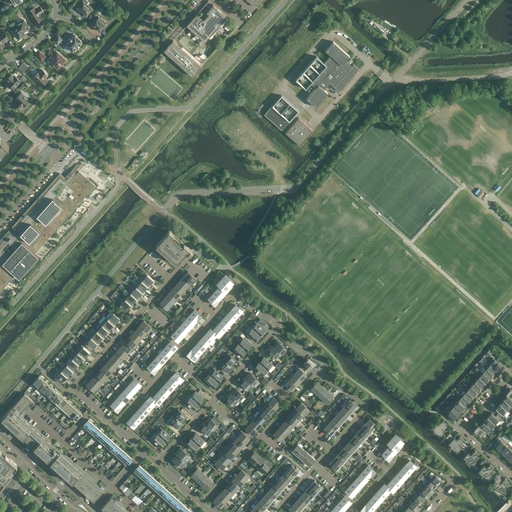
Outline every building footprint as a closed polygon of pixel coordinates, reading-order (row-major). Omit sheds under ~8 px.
[(83,0),(77,7),(80,9),(80,10),(81,10),(82,11),(84,12),(82,14),(86,17),(90,13),(89,12),(92,8),(87,3),(88,2),(86,0),(83,0),(83,1),(83,0)] [(197,14),(187,24),(205,41),(227,17),(213,5),(206,12),(208,14),(203,20),(197,14)] [(35,9),(34,7),(27,11),(35,23),(42,19),(39,15),(44,12),(40,6),(35,9)] [(91,23),(94,26),(94,27),(95,27),(96,28),(97,28),(100,31),(105,25),(107,23),(100,17),(98,16),(91,23)] [(19,38),(19,39),(22,37),(22,36),(25,34),(24,32),(30,29),(24,20),(18,24),(19,26),(13,30),(18,39),(19,38)] [(3,42),(8,38),(4,32),(0,35),(0,48),(5,45),(3,42)] [(66,45),(73,51),(77,47),(79,45),(82,41),(75,35),(73,34),(71,36),(72,38),(70,40),(70,41),(68,39),(65,43),(67,44),(66,45)] [(61,41),(63,39),(58,35),(53,41),(58,45),(60,43),(62,42),(61,41)] [(173,40),(164,51),(192,76),(201,66),(173,40)] [(324,63),(316,56),(296,79),(306,88),(311,83),(316,88),(306,98),(315,106),(327,93),(324,89),(330,83),(333,87),(338,91),(358,69),(353,64),(349,69),(343,64),(350,56),(333,41),(325,50),(330,55),(324,63)] [(35,56),(41,61),(40,60),(44,55),(39,51),(35,56)] [(51,63),(58,69),(61,65),(62,63),(62,64),(66,60),(57,52),(50,59),(53,62),(51,63)] [(19,68),(24,72),(28,67),(23,62),(19,68)] [(48,74),(43,70),(40,73),(39,72),(33,78),(42,86),(48,80),(45,78),(48,74)] [(20,81),(15,76),(14,77),(11,74),(7,79),(9,81),(9,82),(7,84),(8,85),(6,87),(7,89),(8,90),(10,90),(12,88),(13,89),(20,81)] [(29,100),(21,93),(15,99),(18,101),(15,104),(20,109),(23,106),(24,107),(29,100)] [(272,106),(265,114),(282,129),(289,121),(272,106)] [(299,118),(285,133),(299,145),(313,130),(299,118)] [(0,155),(8,147),(1,140),(1,139),(1,138),(0,137),(0,155)] [(0,291),(15,275),(19,279),(39,257),(34,253),(34,252),(49,236),(50,237),(51,237),(49,236),(62,221),(82,198),(84,200),(83,198),(84,196),(86,198),(86,197),(85,196),(95,186),(96,186),(88,179),(89,177),(87,179),(79,171),(83,166),(79,162),(65,178),(60,173),(57,176),(56,174),(55,174),(57,176),(37,199),(24,213),(22,212),(24,213),(22,216),(20,214),(21,216),(12,226),(11,225),(8,228),(7,229),(11,232),(6,237),(2,234),(4,236),(0,239),(0,291)] [(193,251),(169,230),(154,247),(174,265),(186,252),(189,255),(193,251)] [(183,276),(183,277),(192,284),(191,283),(195,278),(188,271),(187,271),(187,272),(188,272),(184,277),(183,276)] [(146,273),(145,273),(140,279),(148,286),(151,282),(153,284),(156,282),(146,273)] [(208,298),(215,304),(231,287),(229,286),(233,282),(225,274),(217,283),(220,286),(208,298)] [(192,284),(183,277),(184,277),(179,282),(178,282),(186,288),(188,286),(189,287),(192,284)] [(148,286),(140,279),(134,285),(142,292),(146,289),(148,290),(150,288),(148,286)] [(181,294),(186,288),(178,282),(179,283),(175,287),(174,287),(181,294)] [(142,292),(134,285),(134,286),(136,287),(131,293),(129,291),(129,292),(137,299),(137,298),(140,295),(142,297),(145,294),(142,292)] [(181,294),(174,287),(173,287),(174,288),(170,293),(169,292),(178,300),(177,299),(181,294)] [(137,299),(129,292),(123,298),(131,305),(135,301),(137,303),(139,300),(137,298),(137,299)] [(178,300),(169,292),(170,293),(165,298),(165,297),(164,297),(172,304),(174,302),(175,303),(178,300)] [(168,309),(172,304),(164,297),(165,298),(161,303),(160,302),(164,306),(163,307),(166,310),(167,309),(168,309)] [(131,305),(123,298),(118,304),(125,311),(129,307),(131,309),(134,306),(131,305)] [(236,305),(232,309),(238,315),(242,311),(236,305)] [(194,309),(194,310),(190,314),(197,320),(201,315),(194,309)] [(238,315),(232,309),(228,313),(235,319),(238,315)] [(113,312),(113,313),(108,318),(106,317),(114,324),(117,321),(119,322),(122,320),(113,312)] [(235,319),(228,313),(224,317),(231,323),(235,319)] [(193,324),(197,320),(190,314),(187,318),(193,324)] [(114,324),(106,317),(100,324),(108,331),(108,330),(112,327),(114,329),(116,326),(114,324)] [(227,328),(231,323),(224,317),(220,322),(227,328)] [(255,321),(250,326),(260,335),(259,334),(264,328),(265,330),(265,329),(261,325),(262,323),(265,325),(267,322),(259,317),(257,320),(258,321),(257,322),(255,321)] [(190,328),(193,324),(187,318),(183,322),(190,328)] [(144,320),(139,326),(148,334),(148,333),(146,331),(150,327),(151,327),(150,326),(151,325),(148,322),(147,323),(144,320),(143,320),(144,320)] [(186,333),(190,328),(183,322),(179,327),(186,333)] [(223,332),(227,328),(220,322),(216,326),(223,332)] [(108,331),(100,324),(97,328),(98,329),(97,331),(95,330),(103,337),(103,336),(106,333),(108,335),(111,332),(108,330),(108,331)] [(148,334),(139,326),(140,327),(135,331),(134,331),(142,338),(144,335),(145,337),(148,334)] [(219,336),(223,332),(216,326),(213,330),(217,334),(219,336)] [(260,335),(250,326),(252,328),(247,333),(255,341),(255,340),(254,339),(259,334),(260,335)] [(182,337),(186,333),(179,327),(175,331),(182,337)] [(213,330),(211,328),(207,333),(213,339),(217,334),(213,330)] [(103,337),(95,330),(89,336),(97,343),(101,339),(103,341),(105,338),(103,336),(103,337)] [(137,343),(142,338),(134,331),(135,332),(131,337),(130,336),(139,344),(137,343)] [(178,341),(182,337),(175,331),(171,335),(178,341)] [(213,339),(207,333),(203,337),(209,343),(213,339)] [(97,343),(89,336),(84,342),(91,349),(95,345),(97,347),(99,345),(97,343)] [(139,344),(130,336),(130,337),(126,342),(125,341),(134,349),(133,348),(135,346),(136,347),(139,344)] [(206,347),(209,343),(203,337),(199,341),(206,347)] [(243,338),(238,343),(246,351),(246,350),(245,349),(250,344),(251,345),(243,338),(242,338),(243,338)] [(271,345),(273,346),(282,354),(286,349),(287,349),(287,348),(287,349),(278,340),(277,340),(277,341),(279,342),(277,344),(276,342),(273,346),(273,345),(273,346),(272,345),(272,344),(271,344),(271,345)] [(134,349),(125,341),(126,342),(122,347),(121,346),(120,346),(128,353),(130,351),(131,352),(134,349)] [(171,341),(167,345),(173,351),(177,347),(171,341)] [(202,351),(206,347),(199,341),(195,345),(202,351)] [(246,351),(238,343),(233,349),(233,348),(233,349),(241,356),(240,355),(245,350),(246,351)] [(92,353),(82,345),(76,351),(84,358),(87,354),(89,356),(92,353)] [(173,351),(167,345),(163,349),(170,355),(173,351)] [(198,356),(202,351),(195,345),(191,350),(198,356)] [(124,358),(128,353),(120,346),(121,347),(117,352),(116,351),(116,352),(123,358),(124,358)] [(282,354),(273,346),(268,351),(266,350),(266,351),(275,359),(276,359),(275,358),(279,353),(281,355),(282,354)] [(170,355),(163,349),(159,354),(166,360),(170,355)] [(198,356),(191,350),(187,354),(194,360),(198,356)] [(84,358),(76,351),(70,357),(78,364),(82,360),(84,362),(86,360),(84,358)] [(228,353),(223,358),(232,366),(233,367),(234,367),(233,367),(233,366),(232,366),(235,363),(234,361),(236,360),(237,361),(237,360),(237,361),(228,352),(227,352),(228,353)] [(110,358),(109,359),(118,367),(119,366),(117,365),(119,363),(120,364),(123,361),(114,353),(114,354),(115,354),(111,359),(110,358)] [(166,360),(159,354),(155,358),(162,364),(166,360)] [(259,361),(258,362),(268,370),(273,365),(263,356),(264,357),(260,363),(259,361)] [(78,364),(70,357),(72,359),(67,365),(73,370),(76,367),(78,368),(80,366),(78,364)] [(493,357),(489,362),(497,370),(501,365),(493,357)] [(162,364),(155,358),(151,362),(158,368),(162,364)] [(231,368),(232,366),(223,358),(222,358),(223,358),(224,359),(223,359),(224,360),(219,365),(219,364),(219,365),(228,373),(229,373),(232,369),(231,368)] [(307,358),(303,363),(310,369),(314,364),(315,363),(314,363),(313,364),(311,362),(312,361),(311,361),(308,359),(309,358),(308,358),(308,359),(307,358)] [(116,369),(118,367),(109,359),(110,360),(106,364),(105,364),(112,370),(114,368),(116,369)] [(158,368),(151,362),(147,367),(154,373),(158,368)] [(268,370),(258,362),(260,363),(255,368),(254,367),(253,367),(262,375),(262,374),(267,369),(268,370)] [(497,370),(489,362),(487,363),(489,365),(487,368),(485,366),(493,374),(497,370)] [(73,370),(67,365),(65,363),(61,367),(63,369),(61,371),(67,376),(71,373),(73,375),(75,372),(73,370)] [(310,369),(303,363),(299,368),(298,367),(297,367),(306,375),(307,375),(306,374),(310,369)] [(108,375),(112,370),(105,364),(106,365),(101,369),(100,369),(109,377),(108,375)] [(493,374),(485,366),(483,368),(485,370),(483,373),(481,371),(489,379),(493,374)] [(306,375),(297,367),(295,370),(296,371),(294,373),(293,372),(302,380),(301,379),(305,374),(306,375)] [(213,368),(208,373),(218,382),(217,381),(222,375),(223,377),(223,376),(213,368)] [(67,376),(61,371),(60,369),(54,376),(61,383),(65,379),(67,381),(69,378),(67,376)] [(107,380),(109,377),(100,369),(101,370),(97,375),(96,374),(103,381),(105,379),(107,380)] [(485,383),(489,379),(481,371),(479,372),(481,374),(479,377),(477,375),(485,383)] [(175,372),(171,376),(178,382),(182,378),(175,372)] [(245,377),(254,386),(259,380),(250,372),(249,372),(251,373),(249,375),(248,374),(245,377),(243,376),(244,376),(243,376),(245,377)] [(302,380),(293,372),(290,375),(292,376),(290,378),(297,385),(296,384),(301,379),(302,380)] [(218,382),(208,373),(210,375),(205,380),(213,388),(213,387),(212,386),(217,381),(218,382)] [(99,386),(103,381),(96,374),(96,375),(92,380),(91,379),(100,387),(99,386)] [(37,388),(44,380),(39,375),(32,384),(37,388)] [(485,383),(477,375),(475,377),(477,379),(475,381),(473,380),(481,388),(485,383)] [(178,382),(171,376),(168,381),(174,387),(178,382)] [(133,377),(133,378),(129,382),(137,389),(141,384),(133,377)] [(254,386),(245,377),(243,379),(242,378),(238,382),(238,381),(238,382),(247,390),(248,390),(252,385),(253,386),(254,386)] [(297,385),(290,378),(285,383),(285,384),(292,391),(293,390),(292,390),(293,390),(292,389),(296,384),(297,385)] [(97,390),(100,387),(91,379),(92,380),(88,385),(87,384),(86,384),(91,388),(90,389),(93,392),(94,391),(96,389),(97,390)] [(43,391),(49,384),(44,380),(37,388),(38,387),(43,391)] [(477,392),(481,388),(473,380),(471,381),(473,383),(471,386),(469,384),(477,392)] [(170,391),(174,387),(168,381),(164,385),(170,391)] [(316,393),(323,386),(322,387),(317,382),(318,381),(317,381),(318,381),(317,381),(314,385),(313,384),(310,388),(316,393)] [(137,389),(129,382),(130,383),(126,387),(125,386),(133,393),(137,389)] [(47,395),(54,388),(49,384),(43,391),(47,395)] [(473,397),(477,392),(469,384),(467,386),(469,388),(467,390),(465,389),(473,397)] [(170,391),(164,385),(160,389),(167,395),(170,391)] [(133,393),(125,386),(126,387),(123,391),(122,390),(121,391),(129,398),(133,393)] [(321,398),(328,390),(327,391),(322,387),(323,386),(316,393),(321,398)] [(231,393),(240,401),(245,396),(245,395),(245,396),(236,387),(235,387),(235,388),(237,389),(235,391),(234,389),(231,393),(231,392),(231,393),(230,392),(230,391),(229,392),(231,393)] [(52,400),(58,392),(54,388),(47,395),(52,400)] [(163,400),(167,395),(160,389),(156,393),(163,400)] [(469,401),(473,397),(465,389),(463,390),(465,392),(463,395),(461,393),(469,401)] [(328,391),(328,390),(321,398),(327,404),(330,400),(329,400),(333,395),(332,396),(327,392),(328,391)] [(129,398),(121,391),(122,392),(119,396),(118,395),(125,402),(129,398)] [(189,395),(199,404),(198,402),(202,397),(203,398),(204,398),(195,391),(191,396),(189,395)] [(56,405),(63,397),(58,392),(52,400),(57,404),(55,405),(56,405)] [(3,417),(12,425),(33,401),(25,393),(3,417)] [(159,404),(163,400),(156,393),(152,398),(157,402),(159,404)] [(240,401),(231,393),(229,395),(228,394),(224,397),(224,398),(227,400),(233,406),(234,406),(234,405),(238,401),(239,401),(239,402),(240,401)] [(465,406),(469,401),(461,393),(459,395),(461,396),(459,399),(457,398),(465,406)] [(510,405),(511,403),(511,398),(507,394),(503,398),(510,405)] [(125,402),(118,395),(119,396),(115,400),(114,399),(122,406),(125,402)] [(199,404),(189,395),(184,400),(184,401),(194,409),(193,408),(197,403),(198,404),(199,404)] [(153,406),(157,402),(152,398),(150,396),(146,400),(153,406)] [(60,409),(68,401),(63,397),(56,405),(60,409)] [(273,397),(268,402),(276,409),(275,408),(280,403),(281,404),(273,397)] [(465,406),(457,398),(455,399),(457,401),(455,404),(453,402),(461,410),(465,406)] [(511,406),(510,405),(503,398),(499,403),(508,411),(511,406)] [(122,406),(114,399),(115,400),(111,405),(117,411),(122,406)] [(350,399),(346,404),(353,411),(353,410),(357,405),(356,406),(350,400),(351,399),(350,399)] [(153,406),(146,400),(142,404),(149,410),(153,406)] [(65,413),(72,405),(68,401),(60,409),(62,408),(66,412),(65,413)] [(276,409),(268,402),(264,407),(271,414),(272,414),(271,413),(275,408),(276,409)] [(309,409),(301,402),(301,403),(302,404),(297,408),(296,408),(304,414),(308,410),(309,409)] [(461,410),(453,402),(449,407),(457,415),(461,410)] [(508,411),(499,403),(495,408),(504,415),(508,411)] [(145,415),(149,410),(142,404),(139,409),(145,415)] [(353,411),(346,404),(342,408),(349,415),(350,415),(349,414),(352,410),(353,411)] [(70,418),(77,409),(72,405),(65,413),(70,418)] [(271,414),(264,407),(259,412),(267,419),(266,418),(270,413),(271,414)] [(457,415),(449,407),(444,411),(449,415),(453,419),(457,415)] [(178,409),(173,414),(182,422),(183,424),(184,423),(183,423),(182,422),(181,421),(185,416),(187,417),(178,408),(177,409),(178,409)] [(299,420),(304,414),(296,408),(297,409),(293,413),(292,413),(299,420)] [(349,415),(342,408),(339,412),(346,419),(345,418),(349,414),(349,415)] [(82,414),(77,409),(70,418),(75,422),(82,414)] [(142,419),(145,415),(139,409),(135,413),(142,419)] [(267,419),(259,412),(255,417),(253,416),(262,424),(261,423),(266,419),(267,419)] [(346,419),(339,412),(335,416),(342,423),(342,422),(345,418),(346,419)] [(487,417),(494,423),(495,425),(502,417),(497,413),(495,416),(491,412),(487,417)] [(142,419),(135,413),(131,417),(138,423),(142,419)] [(295,425),(299,420),(292,413),(292,414),(288,419),(287,418),(295,425)] [(182,422),(173,414),(172,414),(172,415),(173,414),(174,415),(173,416),(174,416),(174,415),(175,416),(170,421),(169,420),(169,421),(178,429),(179,429),(178,429),(182,425),(180,424),(182,422)] [(204,422),(214,430),(218,425),(219,425),(221,423),(213,416),(211,418),(209,417),(210,417),(209,416),(209,417),(210,418),(209,420),(208,419),(205,422),(204,422),(203,421),(204,421),(203,421),(204,422)] [(262,424),(253,416),(251,419),(252,420),(250,422),(249,421),(258,429),(257,428),(261,424),(262,424)] [(342,423),(335,416),(331,420),(339,427),(338,426),(342,422),(342,423)] [(138,423),(131,417),(127,422),(134,428),(138,423)] [(490,428),(494,423),(487,417),(483,421),(490,428)] [(56,450),(21,418),(13,426),(46,455),(45,456),(48,459),(56,450)] [(290,430),(295,425),(287,418),(288,419),(284,424),(283,423),(282,423),(291,431),(292,431),(290,430)] [(365,423),(372,429),(377,424),(376,424),(376,425),(370,419),(370,418),(366,423),(365,423)] [(87,432),(94,424),(88,419),(82,427),(87,432)] [(442,428),(447,423),(443,419),(439,423),(437,421),(431,427),(434,430),(438,432),(442,434),(444,430),(442,428)] [(339,427),(331,420),(328,424),(335,431),(335,430),(338,426),(339,427)] [(257,430),(258,429),(249,421),(246,424),(247,426),(245,428),(253,435),(253,434),(252,434),(257,429),(257,430)] [(486,432),(490,428),(483,421),(479,426),(486,432)] [(214,430),(204,422),(203,424),(202,423),(198,426),(198,427),(207,435),(208,435),(212,430),(213,431),(214,431),(214,430)] [(291,431),(282,423),(283,424),(279,429),(278,428),(285,435),(287,433),(289,434),(291,431)] [(372,429),(365,423),(362,427),(361,427),(369,433),(372,429)] [(93,437),(99,429),(94,424),(87,432),(89,431),(93,435),(92,436),(93,437)] [(335,431),(328,424),(324,429),(330,434),(330,435),(331,435),(334,430),(335,431)] [(486,432),(479,426),(478,424),(473,429),(482,437),(486,432)] [(160,427),(156,432),(165,441),(166,441),(164,440),(169,435),(170,436),(170,435),(161,427),(160,427)] [(365,437),(369,433),(361,427),(362,427),(358,431),(365,437)] [(281,440),(285,435),(278,428),(279,429),(274,434),(273,433),(273,434),(273,433),(273,434),(281,440)] [(98,441),(105,434),(99,429),(93,437),(98,441)] [(238,436),(237,437),(245,443),(250,438),(242,431),(242,432),(243,432),(239,437),(238,436)] [(365,437),(358,431),(355,435),(354,435),(361,441),(365,437)] [(165,441),(156,432),(151,438),(160,447),(161,446),(159,445),(164,440),(165,441)] [(190,438),(200,447),(205,441),(195,432),(196,434),(192,439),(190,438)] [(450,440),(454,436),(450,432),(446,436),(450,440)] [(382,454),(389,460),(401,446),(400,445),(403,441),(395,433),(387,442),(390,445),(382,454)] [(508,442),(510,439),(505,433),(502,436),(508,442)] [(103,446),(110,439),(105,434),(98,441),(103,446)] [(358,445),(361,441),(354,435),(355,435),(351,439),(358,445)] [(494,445),(500,451),(508,443),(499,435),(495,439),(497,441),(494,445)] [(459,444),(464,439),(460,436),(456,439),(454,437),(448,443),(451,446),(455,448),(459,450),(461,446),(459,444)] [(245,444),(245,443),(237,437),(233,442),(240,449),(241,448),(240,448),(244,443),(245,444)] [(195,452),(200,447),(190,438),(191,439),(187,444),(186,443),(185,443),(195,452)] [(109,451),(115,443),(110,439),(103,446),(109,451)] [(358,445),(351,439),(348,443),(347,443),(354,449),(358,445)] [(240,449),(233,442),(228,447),(236,454),(235,453),(239,448),(240,449)] [(114,456),(121,448),(115,443),(109,451),(114,456)] [(296,455),(302,447),(298,443),(297,444),(298,444),(292,450),(296,454),(296,455)] [(351,453),(354,449),(347,443),(347,444),(344,447),(343,447),(351,453)] [(506,456),(511,450),(511,446),(508,443),(500,451),(506,456)] [(178,452),(176,454),(186,462),(186,461),(185,461),(185,460),(189,455),(190,455),(189,455),(180,447),(177,451),(178,452)] [(236,454),(228,447),(224,452),(231,459),(231,458),(235,453),(236,454)] [(306,451),(302,447),(296,455),(296,454),(300,458),(306,451)] [(347,458),(351,453),(343,447),(344,448),(340,451),(347,458)] [(119,461),(126,453),(121,448),(114,456),(115,455),(120,459),(119,460),(119,461)] [(0,488),(17,466),(0,450),(0,488)] [(474,458),(479,453),(475,450),(471,453),(469,451),(463,457),(466,460),(470,462),(474,464),(476,460),(474,458)] [(253,463),(260,456),(259,457),(254,452),(255,451),(251,455),(250,454),(247,458),(248,459),(247,460),(250,463),(251,462),(253,463)] [(304,462),(310,455),(306,451),(300,458),(304,461),(304,462)] [(343,462),(347,458),(340,451),(340,452),(337,455),(336,455),(343,462)] [(102,491),(59,452),(52,460),(95,499),(102,491)] [(181,467),(186,462),(176,454),(175,452),(175,453),(176,454),(173,457),(174,458),(173,460),(171,459),(181,467),(181,468),(181,467)] [(231,459),(224,452),(219,457),(227,464),(226,463),(230,458),(231,459)] [(125,466),(132,458),(126,453),(119,461),(125,466)] [(315,459),(310,455),(304,462),(304,461),(309,466),(309,465),(314,459),(315,459)] [(340,466),(343,462),(336,455),(337,456),(333,459),(340,466)] [(259,468),(265,460),(264,461),(260,457),(260,456),(253,463),(259,468)] [(109,468),(112,465),(113,465),(117,461),(113,457),(106,465),(109,468)] [(227,464),(219,457),(215,462),(214,463),(221,469),(222,469),(221,468),(226,463),(227,464)] [(340,466),(333,459),(332,459),(333,460),(329,464),(330,464),(336,470),(340,466)] [(266,461),(265,460),(259,468),(265,474),(268,470),(267,470),(271,465),(270,465),(270,466),(265,462),(266,461)] [(409,460),(405,464),(412,470),(416,466),(409,460)] [(292,464),(288,469),(295,475),(299,470),(298,470),(292,465),(292,464)] [(408,474),(412,470),(405,464),(402,468),(408,474)] [(489,472),(494,467),(490,464),(486,467),(484,465),(478,471),(481,474),(485,476),(489,478),(491,474),(489,472)] [(138,477),(145,470),(140,466),(140,465),(139,465),(132,472),(138,477)] [(368,465),(364,469),(371,475),(375,471),(368,465)] [(196,480),(204,471),(203,472),(197,467),(194,470),(195,471),(191,475),(191,476),(192,475),(197,479),(196,480)] [(408,474),(402,468),(398,473),(404,479),(408,474)] [(237,474),(236,475),(245,483),(246,482),(244,481),(249,476),(249,477),(249,476),(241,469),(241,470),(242,470),(238,475),(237,474)] [(295,475),(288,469),(284,473),(292,479),(291,479),(295,475)] [(371,475),(364,469),(360,473),(367,479),(371,475)] [(143,482),(150,475),(145,470),(138,477),(143,482)] [(207,474),(204,471),(196,480),(197,479),(202,483),(201,484),(201,485),(209,476),(209,475),(208,477),(206,475),(207,474)] [(292,479),(284,473),(281,477),(288,483),(291,479),(291,480),(292,479)] [(367,479),(360,473),(357,478),(363,484),(367,479)] [(401,483),(404,479),(398,473),(394,477),(401,483)] [(434,474),(428,481),(436,487),(438,485),(439,485),(438,484),(441,481),(442,481),(434,474)] [(149,487),(155,479),(150,475),(143,482),(149,487)] [(243,486),(245,483),(236,475),(237,476),(233,480),(232,480),(239,487),(241,484),(243,486)] [(212,478),(209,476),(201,485),(202,485),(202,484),(207,488),(206,489),(207,489),(211,485),(212,486),(215,483),(211,480),(212,478)] [(288,483),(281,477),(277,481),(284,487),(285,487),(284,487),(287,483),(288,484),(288,483)] [(401,483),(394,477),(390,481),(397,487),(401,483)] [(363,484),(357,478),(353,482),(360,488),(363,484)] [(504,486),(509,482),(505,478),(501,481),(499,479),(493,485),(496,488),(500,490),(504,492),(506,488),(504,486)] [(126,479),(119,487),(123,490),(130,483),(126,479)] [(154,492),(161,484),(155,479),(149,487),(154,492)] [(235,492),(239,487),(232,480),(233,481),(228,486),(227,485),(235,492)] [(310,484),(317,491),(321,486),(315,481),(315,480),(311,484),(310,484)] [(284,487),(277,481),(274,485),(281,492),(281,491),(280,491),(284,487),(284,488),(284,487)] [(393,492),(397,487),(390,481),(387,485),(386,485),(391,489),(391,490),(393,492)] [(436,487),(428,481),(423,487),(430,494),(433,490),(434,491),(434,490),(436,487)] [(360,488),(353,482),(349,486),(356,492),(360,488)] [(387,494),(391,490),(391,489),(386,485),(387,485),(384,483),(380,488),(387,494)] [(160,496),(166,489),(161,484),(154,492),(160,496)] [(314,495),(317,491),(310,484),(311,485),(307,488),(314,495)] [(230,497),(235,492),(227,485),(228,486),(224,491),(223,490),(230,497)] [(281,492),(274,485),(270,489),(277,496),(277,495),(280,491),(281,492)] [(356,492),(349,486),(345,491),(352,497),(356,492)] [(427,497),(430,494),(423,487),(417,493),(425,500),(427,497),(427,498),(428,497),(427,497)] [(128,488),(124,493),(128,496),(128,495),(130,497),(133,494),(131,492),(132,491),(128,488)] [(310,499),(314,495),(307,488),(307,489),(304,493),(303,492),(310,499)] [(383,498),(387,494),(380,488),(377,492),(383,498)] [(165,501),(172,494),(166,489),(160,496),(165,501)] [(277,496),(270,489),(266,493),(274,500),(274,499),(273,499),(277,495),(277,496)] [(226,502),(230,497),(223,490),(223,491),(219,496),(218,495),(226,502)] [(310,499),(303,492),(303,493),(300,497),(300,496),(299,496),(307,503),(310,499)] [(379,502),(383,498),(377,492),(373,496),(379,502)] [(274,500),(266,493),(263,497),(270,504),(270,503),(273,499),(273,500),(274,500)] [(422,502),(425,500),(417,493),(412,499),(419,506),(422,503),(423,503),(422,502)] [(170,506),(177,499),(172,494),(165,501),(170,506)] [(226,502),(218,495),(213,500),(221,507),(220,506),(225,501),(226,502)] [(307,503),(299,496),(300,497),(296,501),(296,500),(303,507),(307,503)] [(344,496),(340,500),(347,506),(351,502),(344,496)] [(376,506),(379,502),(373,496),(369,500),(376,506)] [(270,504),(263,497),(259,501),(266,508),(266,507),(269,503),(270,504)] [(125,511),(110,498),(103,506),(109,511),(125,511)] [(176,511),(182,503),(177,499),(170,506),(176,511)] [(419,506),(412,499),(406,506),(413,511),(416,510),(416,509),(419,506)] [(303,507),(296,500),(296,501),(293,505),(292,504),(299,511),(303,507)] [(347,506),(340,500),(337,505),(343,511),(347,506)] [(372,511),(376,506),(369,500),(365,505),(372,511)] [(266,508),(259,501),(256,505),(263,511),(262,511),(266,507),(266,508)] [(184,511),(188,508),(182,503),(176,511),(177,510),(179,511),(184,511)]
